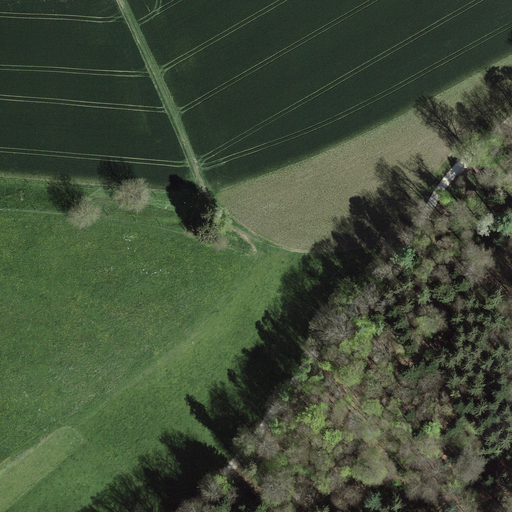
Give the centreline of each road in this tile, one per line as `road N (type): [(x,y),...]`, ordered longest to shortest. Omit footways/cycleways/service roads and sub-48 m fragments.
road 1 (track): [(190,511),(372,288),(457,164)]
road 2 (track): [(117,0),(215,216),(249,238)]
